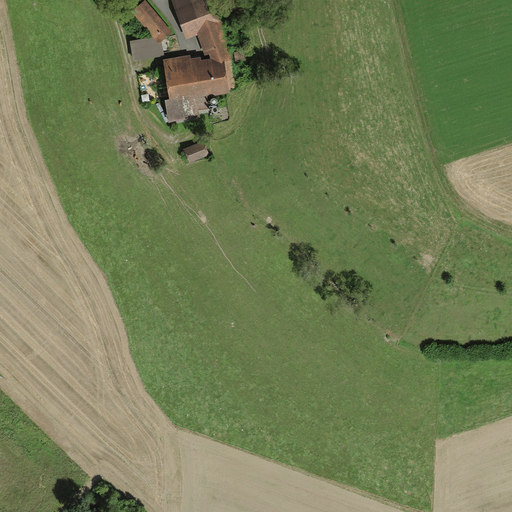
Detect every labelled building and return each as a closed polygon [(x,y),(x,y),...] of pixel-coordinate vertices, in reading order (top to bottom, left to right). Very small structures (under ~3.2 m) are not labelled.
[(172,32),(145,0),(132,12),(153,37),(159,44),(162,41),(172,32)] [(171,0),(186,40),(197,35),(205,56),(209,54),(211,59),(230,56),(234,55),(213,0),(171,0)] [(133,61),(164,55),(162,41),(159,44),(153,37),(130,41),(133,61)] [(190,54),(163,59),(170,99),(165,100),(169,123),(200,117),(199,111),(210,109),(208,97),(237,92),(230,56),(211,59),(202,61),(201,57),(191,59),(190,54)] [(208,156),(203,142),(184,149),(189,163),(208,156)]
